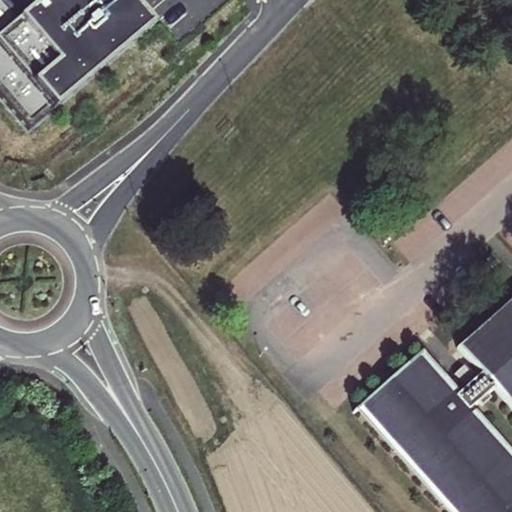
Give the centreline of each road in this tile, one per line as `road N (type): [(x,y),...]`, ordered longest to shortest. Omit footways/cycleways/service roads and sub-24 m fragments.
road 1 (residential): [(88,277),(100,225),(198,99)]
road 2 (residential): [(198,99),(98,182),(28,220)]
road 3 (secondary): [(147,450),(94,331),(87,294)]
road 4 (secondary): [(38,344),(81,372),(147,450)]
road 5 (residential): [(198,99),(293,0)]
